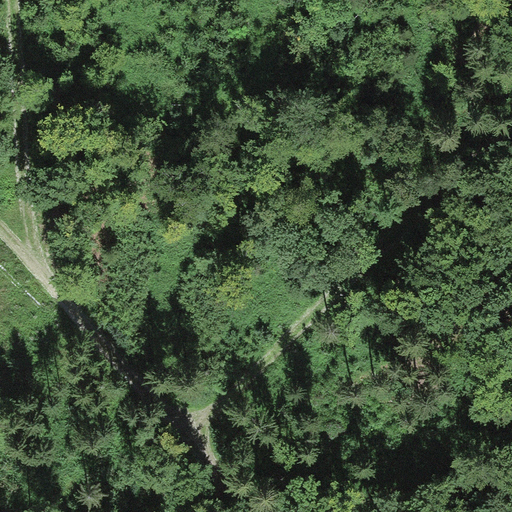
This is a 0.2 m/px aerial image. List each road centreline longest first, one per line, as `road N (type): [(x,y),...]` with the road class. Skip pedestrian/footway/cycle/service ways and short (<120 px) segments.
road 1 (track): [(511,124),(193,417)]
road 2 (track): [(0,211),(193,417),(267,511)]
